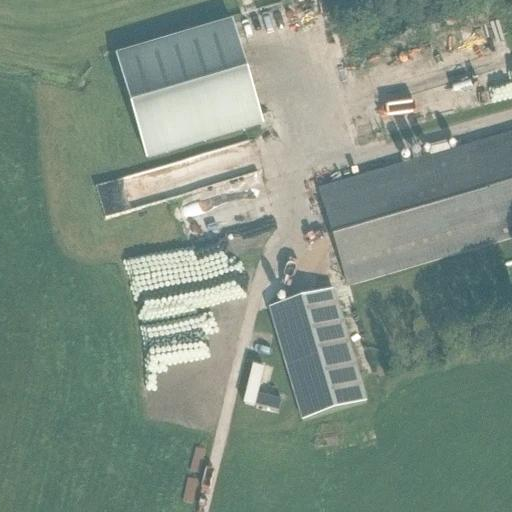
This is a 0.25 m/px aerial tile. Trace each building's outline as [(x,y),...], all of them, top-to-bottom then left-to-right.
[(231,21),(114,55),(146,162),(263,127),(231,21)] [(437,62),(439,72),(464,67),(462,56),(437,62)] [(431,64),(408,71),(412,83),(435,76),(431,64)] [(511,134),(319,191),(348,287),(511,239),(511,134)] [(269,308),(301,420),(364,402),(332,290),(269,308)]
